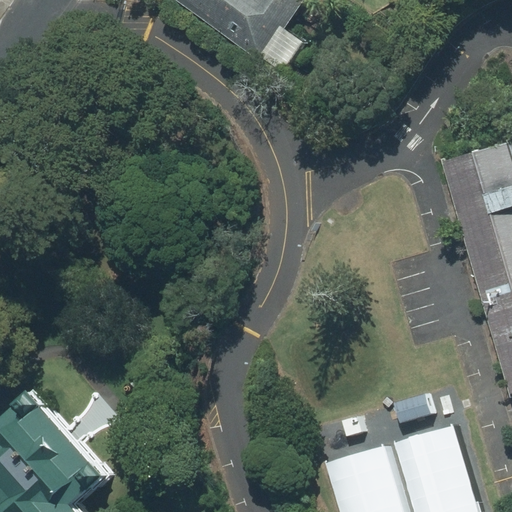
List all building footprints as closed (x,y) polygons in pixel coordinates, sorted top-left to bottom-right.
[(312,0),(174,0),(267,65),(270,61),(288,74),(310,43),(291,30),(312,0)] [(511,144),(452,161),(511,373),(511,144)] [(407,345),(399,315),(353,328),(361,358),(407,345)] [(368,362),(373,381),(456,359),(451,340),(368,362)] [(460,364),(416,376),(426,410),(470,397),(460,364)] [(0,511),(92,511),(84,502),(113,478),(38,389),(0,420),(0,511)] [(474,403),(433,415),(439,433),(479,421),(474,403)] [(442,511),(503,511),(481,429),(403,450),(420,511),(424,511),(441,508),(442,511)]
